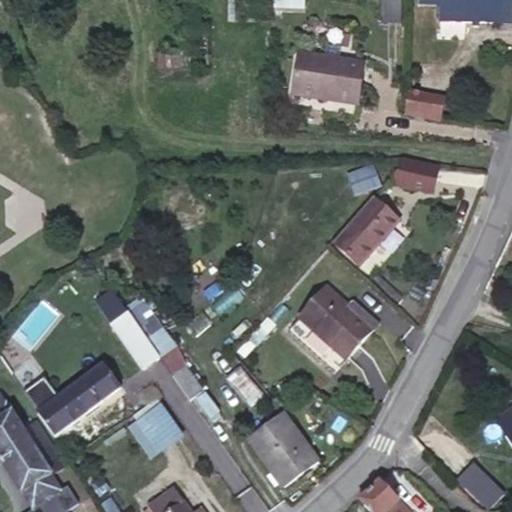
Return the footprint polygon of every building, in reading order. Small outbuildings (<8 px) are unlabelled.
[(304,9),(304,0),(277,0),(277,9),(304,9)] [(380,0),(380,23),(401,24),(402,0),(380,0)] [(420,0),(420,3),(440,4),(439,21),(502,23),(502,0),(420,0)] [(511,0),(502,0),(502,23),(511,24),(511,0)] [(357,106),(364,64),(298,54),(293,90),(326,95),(326,101),(357,106)] [(326,101),(326,95),(293,90),(292,96),(326,101)] [(443,120),(447,98),(409,95),(407,117),(443,120)] [(424,191),(431,168),(405,162),(392,183),(424,191)] [(359,267),(399,221),(374,198),(334,244),(359,267)] [(369,326),(349,309),(327,289),(299,319),(345,360),(373,330),(369,326)] [(128,313),(112,290),(96,301),(112,324),(128,313)] [(375,320),(355,303),(349,309),(369,326),(375,320)] [(159,358),(128,313),(112,324),(111,324),(143,369),(160,359),(159,358)] [(55,436),(121,387),(104,364),(39,413),(55,436)] [(203,392),(186,367),(172,376),(190,401),(203,392)] [(239,402),(252,396),(243,373),(229,378),(239,402)] [(45,380),(26,391),(35,406),(54,395),(45,380)] [(65,467),(36,422),(23,431),(0,396),(0,395),(0,459),(33,510),(41,505),(45,511),(67,511),(77,504),(67,488),(65,489),(62,491),(52,475),(65,467)] [(149,460),(184,437),(161,403),(127,426),(149,460)] [(505,436),(511,446),(511,407),(498,416),(510,433),(505,436)] [(319,463),(282,413),(247,437),(284,488),(319,463)] [(494,484),(472,462),(454,481),(476,503),(494,484)] [(406,511),(377,481),(357,500),(368,511),(406,511)] [(188,511),(173,489),(149,507),(152,511),(188,511)]
